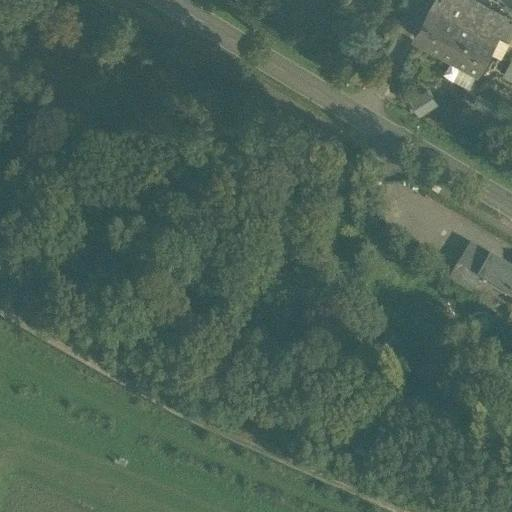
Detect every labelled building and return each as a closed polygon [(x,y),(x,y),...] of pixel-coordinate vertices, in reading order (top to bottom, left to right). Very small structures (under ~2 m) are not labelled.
[(464,63),(478,71),(489,51),(495,40),(459,21),(446,14),(452,4),(444,0),(435,0),(431,6),(414,36),(464,63)] [(446,14),(459,21),(469,0),(444,0),(452,4),(446,14)] [(507,19),(470,0),(469,0),(459,21),(495,40),(498,36),(507,20),(507,19)] [(511,23),(507,20),(498,36),(508,42),(511,34),(511,23)] [(509,42),(508,42),(498,36),(495,40),(489,51),(500,57),(509,42)] [(511,60),(502,76),(511,81),(511,60)] [(469,87),(478,71),(464,63),(455,79),(469,87)] [(361,73),(369,78),(370,77),(373,72),(373,71),(366,66),(364,66),(361,71),(361,73)] [(419,114),(438,102),(427,86),(409,98),(419,114)] [(493,267),(469,252),(448,287),(472,302),(483,284),(493,267)] [(483,284),(511,301),(511,278),(493,267),(483,284)] [(398,348),(393,333),(380,337),(385,352),(398,348)]
